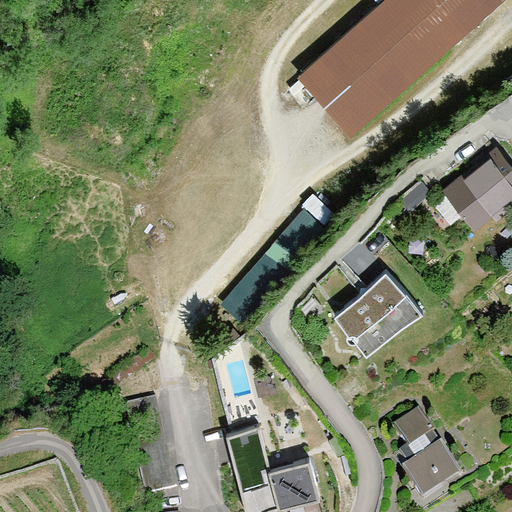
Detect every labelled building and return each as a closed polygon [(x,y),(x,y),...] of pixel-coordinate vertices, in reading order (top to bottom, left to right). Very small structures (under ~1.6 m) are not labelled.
[(377,0),(299,74),(352,131),(503,0),(377,0)] [(511,160),(501,146),(443,190),(475,232),(493,218),(495,222),(511,208),(511,160)] [(316,196),(228,294),(250,313),(338,215),(316,196)] [(385,271),(330,316),(346,335),(346,342),(351,346),(356,346),(366,358),(421,315),(406,296),(385,271)] [(157,400),(131,406),(152,494),(178,488),(157,400)] [(407,450),(396,457),(423,501),(461,478),(421,413),(394,429),(407,450)] [(263,427),(228,435),(245,511),(275,511),(320,502),(310,460),(273,469),(263,427)]
